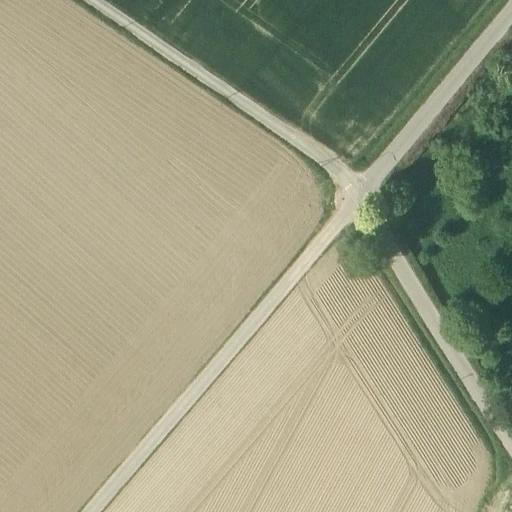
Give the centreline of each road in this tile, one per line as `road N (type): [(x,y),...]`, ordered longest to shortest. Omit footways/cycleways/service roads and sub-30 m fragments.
road 1 (residential): [(511,10),(364,192),(511,444)]
road 2 (track): [(89,0),(364,192)]
